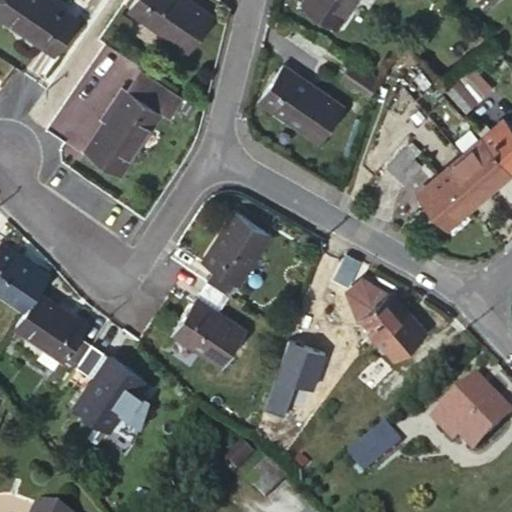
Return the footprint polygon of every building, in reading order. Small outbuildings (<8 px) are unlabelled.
[(78,19),(47,0),(3,0),(0,5),(0,15),(57,52),(78,19)] [(210,18),(183,0),(132,0),(127,8),(189,50),(210,18)] [(352,0),(304,0),(303,2),(336,25),(352,0)] [(344,106),(282,63),(259,97),(323,140),(344,106)] [(352,64),(344,76),(370,94),(378,82),(352,64)] [(474,67),(459,78),(480,101),(493,89),(474,67)] [(183,97),(141,70),(86,151),(117,172),(159,110),(169,117),(183,97)] [(480,101),(459,78),(448,89),(467,111),(480,101)] [(393,142),(403,112),(389,107),(378,137),(393,142)] [(485,138),(511,168),(511,166),(511,124),(507,118),(485,138)] [(416,155),(421,150),(408,136),(401,143),(404,147),(388,164),(404,181),(422,163),(416,155)] [(490,185),(511,168),(485,138),(465,155),(490,185)] [(468,205),(490,185),(465,155),(442,174),(468,205)] [(445,224),(468,205),(442,174),(419,193),(445,224)] [(211,268),(205,279),(227,293),(267,231),(235,211),(202,260),(211,268)] [(35,291),(47,275),(0,243),(0,290),(25,307),(35,291)] [(342,253),(330,277),(344,284),(357,260),(342,253)] [(380,334),(404,313),(386,292),(362,275),(343,287),(358,318),(362,314),(380,334)] [(227,293),(205,279),(197,291),(219,306),(227,293)] [(25,307),(14,324),(74,365),(90,342),(80,335),(87,325),(35,291),(25,307)] [(219,306),(197,291),(193,297),(215,312),(219,306)] [(215,312),(193,297),(171,331),(221,363),(242,331),(215,312)] [(422,334),(404,313),(380,334),(398,354),(422,334)] [(140,377),(90,342),(74,365),(93,378),(74,405),(106,427),(140,377)] [(290,422),(301,390),(275,380),(262,413),(290,422)] [(473,383),(442,414),(460,432),(473,446),(506,415),(473,383)] [(301,390),(290,422),(305,427),(326,399),(301,390)] [(119,412),(110,427),(132,439),(140,424),(119,412)] [(460,432),(442,414),(434,421),(452,439),(460,432)] [(399,443),(385,425),(347,454),(361,473),(399,443)] [(266,499),(287,479),(268,459),(248,478),(266,499)] [(58,511),(36,502),(31,511),(58,511)]
